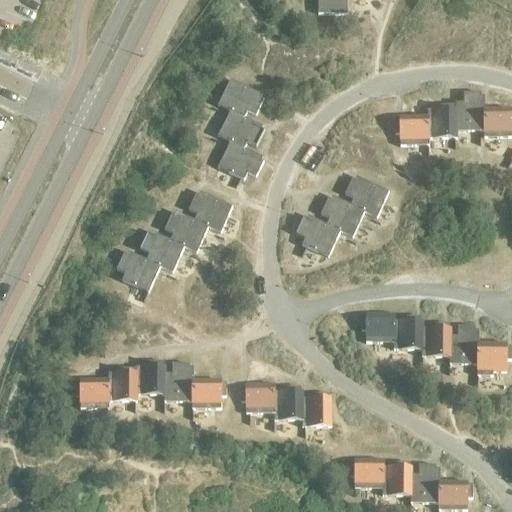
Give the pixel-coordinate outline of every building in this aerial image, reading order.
[(317,0),(318,16),(347,16),(346,0),(317,0)] [(218,107),(229,113),(229,112),(244,119),(253,123),(244,118),(247,112),(256,116),(263,101),(254,97),(253,92),(230,81),(218,107)] [(457,133),(457,140),(457,133),(483,133),(483,140),(483,133),(484,133),(484,111),(484,110),(484,107),(480,104),(480,94),(463,94),(463,104),(455,104),(455,111),(456,111),(456,133),(457,133)] [(440,111),(427,111),(427,118),(428,118),(428,141),(429,141),(457,140),(457,133),(456,133),(456,111),(455,111),(449,111),(449,107),(440,107),(440,111)] [(483,133),(483,140),(511,138),(511,130),(511,127),(511,126),(511,117),(511,118),(511,109),(484,110),(484,111),(484,133),(483,133)] [(429,141),(428,141),(428,118),(427,118),(427,111),(427,117),(399,118),(399,127),(394,127),(394,136),(399,136),(400,148),(429,147),(429,141)] [(244,150),(253,154),(244,150),(247,144),(256,148),(263,132),(254,128),(253,123),(244,119),(229,112),(229,113),(217,138),(229,144),(230,144),(244,151),(244,150)] [(254,159),(253,154),(244,150),(244,151),(230,144),(229,144),(217,169),(243,182),(247,175),(256,179),(263,163),(254,159)] [(353,200),(350,206),(350,207),(364,214),(376,219),(388,193),(365,183),(360,185),(352,181),(344,197),(353,200)] [(197,216),(194,222),(208,229),(220,235),(232,209),(209,198),(204,200),(195,196),(188,212),(197,216)] [(340,233),(340,234),(352,239),(364,214),(350,207),(350,206),(341,202),(336,204),(327,200),(320,216),(329,220),(326,226),(326,227),(340,233)] [(172,236),(170,241),(170,242),(184,249),(196,254),(208,229),(194,222),(185,218),(180,220),(171,216),(164,232),(172,236)] [(326,226),(326,227),(317,223),(312,224),(303,220),(296,236),(305,240),(301,247),(328,259),(340,234),(340,233),(326,227),(326,226)] [(146,261),(138,258),(146,262),(160,269),(172,275),(184,249),(170,242),(170,241),(170,242),(161,238),(156,240),(147,236),(140,251),(148,255),(146,261)] [(146,262),(138,258),(132,259),(124,255),(116,271),(125,275),(122,282),(148,294),(160,269),(146,262)] [(421,359),(421,352),(422,352),(422,330),(423,330),(423,323),(415,323),(415,318),(406,318),(406,323),(394,323),(394,316),(366,315),(366,323),(360,323),(360,332),(366,333),(366,344),(393,345),(393,351),(421,352),(421,359)] [(449,359),(449,366),(449,360),(450,360),(450,337),(451,337),(451,330),(443,330),(443,325),(434,325),(433,330),(423,330),(422,330),(422,352),(421,352),(421,359),(449,359)] [(477,378),(477,367),(478,367),(478,345),(479,345),(479,344),(478,344),(478,342),(474,338),(475,328),(457,327),(457,337),(451,337),(450,337),(450,360),(449,360),(449,366),(477,367),(477,378)] [(507,344),(479,344),(479,345),(478,345),(478,367),(477,367),(477,378),(492,378),(492,374),(506,375),(507,361),(511,361),(511,352),(507,352),(507,344)] [(136,375),(137,375),(136,397),(137,397),(137,404),(137,397),(164,397),(164,404),(164,397),(165,375),(165,367),(157,367),(158,363),(148,363),(148,368),(136,368),(136,375)] [(164,404),(192,404),(193,382),(193,380),(193,379),(189,375),(189,365),(172,365),(172,374),(166,374),(166,367),(165,367),(165,375),(164,397),(164,404)] [(109,403),(137,404),(137,397),(136,397),(137,375),(136,375),(129,375),(129,370),(120,370),(120,374),(108,374),(108,382),(109,382),(108,404),(109,404),(109,403)] [(108,382),(108,374),(108,381),(80,381),(80,389),(75,389),(75,398),(80,398),(80,410),(109,411),(109,404),(108,404),(109,382),(108,382)] [(192,404),(192,411),(221,411),(221,399),(226,399),(226,390),(221,390),(221,381),(193,381),(193,380),(193,382),(192,404)] [(246,416),(274,416),(274,393),(275,394),(275,393),(274,393),(274,386),(245,386),(245,395),(241,395),(241,404),(246,404),(246,416)] [(274,416),(273,422),(302,422),(302,429),(302,422),(302,400),(303,400),(303,393),(295,393),(295,388),(286,388),(286,393),(275,393),(275,394),(274,393),(274,416)] [(303,393),(303,400),(302,400),(302,422),(302,429),(331,429),(331,400),(323,400),(323,395),(314,395),(314,400),(303,400),(303,393)] [(410,505),(410,498),(411,498),(411,476),(412,476),(412,469),(404,469),(404,464),(395,464),(395,469),(384,469),(384,461),(354,461),(354,469),(349,469),(349,478),(354,478),(354,491),(382,491),(382,498),(410,498),(410,505)] [(418,476),(412,476),(411,476),(411,498),(410,498),(410,505),(438,506),(437,511),(438,506),(439,506),(439,483),(440,483),(439,483),(439,480),(435,476),(435,466),(418,466),(418,476)] [(467,483),(440,483),(439,483),(439,506),(438,506),(437,511),(466,511),(467,500),(472,500),(472,491),(467,491),(467,483)]
